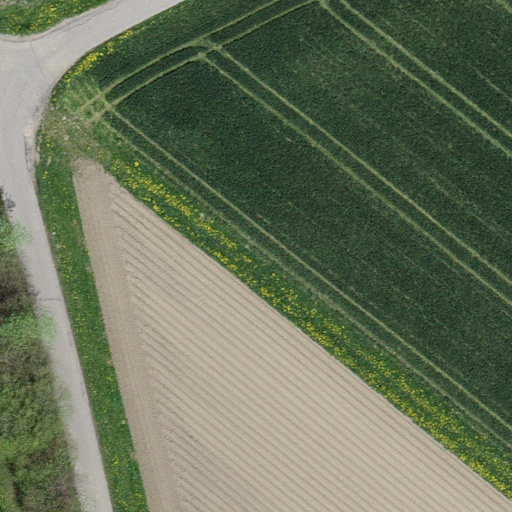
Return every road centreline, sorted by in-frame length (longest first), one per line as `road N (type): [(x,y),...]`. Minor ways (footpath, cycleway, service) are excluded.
road 1 (unclassified): [(96,511),(0,105)]
road 2 (unclassified): [(148,0),(0,78)]
